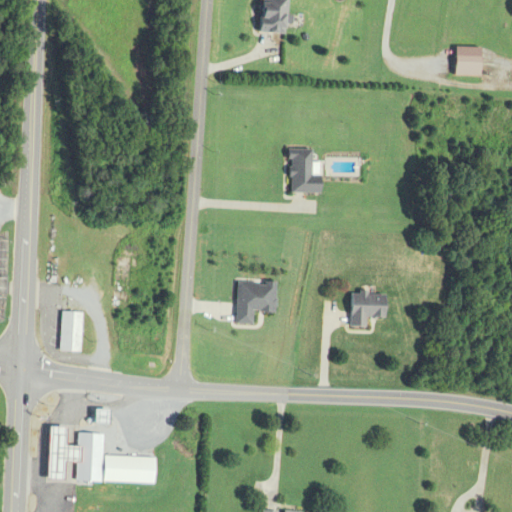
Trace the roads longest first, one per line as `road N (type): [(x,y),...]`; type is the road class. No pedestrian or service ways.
road 1 (primary): [(13,511),(36,0)]
road 2 (residential): [(19,372),(74,388),(511,420)]
road 3 (residential): [(204,0),(180,398)]
